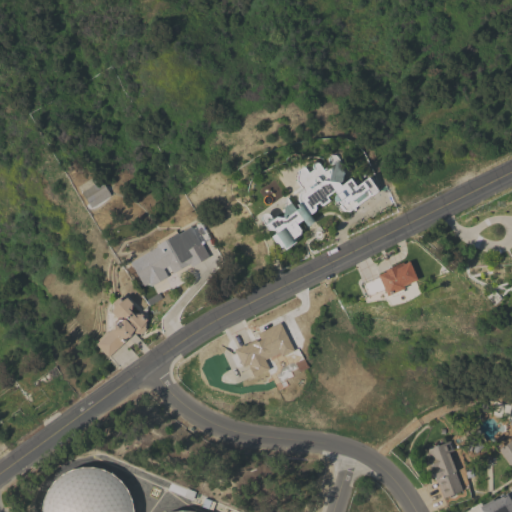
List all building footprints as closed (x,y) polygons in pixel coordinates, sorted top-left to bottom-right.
[(337,183),(339,185),(349,178),(354,185),(367,176),(377,190),(370,195),(348,211),(345,211),(341,210),(338,205),(340,203),(338,200),(337,201),(334,201),(332,199),(332,196),(335,193),(333,190),(325,196),(328,200),(320,206),(317,202),(313,205),(314,207),(314,209),(313,210),(308,214),(313,221),(306,226),(301,219),(295,223),(299,229),(298,233),(292,238),(295,241),(284,249),(282,245),(280,247),(276,242),(274,241),(270,236),(275,232),(273,230),(267,229),(259,219),(260,215),(263,212),(268,213),(272,218),(275,216),(278,220),(282,217),(285,196),(295,209),(298,207),(296,204),(299,202),(297,200),(297,196),(299,191),(302,190),(295,180),(296,170),(302,165),(307,172),(312,168),(310,166),(311,164),(313,162),(317,162),(322,169),(324,167),(329,168),(330,165),(336,160),(339,164),(341,173),(340,180),(337,183)] [(88,204),(80,192),(94,183),(96,187),(102,183),(108,191),(88,204)] [(182,252),(200,242),(208,256),(190,266),(188,263),(172,273),(167,265),(162,268),(167,276),(150,286),(145,278),(140,281),(129,262),(155,246),(155,245),(172,235),(182,252)] [(377,276),(376,274),(385,271),(384,269),(402,261),(403,263),(408,261),(416,279),(402,285),(403,288),(401,289),(402,291),(390,296),(389,294),(385,295),(383,288),(367,295),(362,283),(377,276)] [(95,343),(98,340),(96,339),(106,330),(106,312),(107,311),(110,311),(110,303),(116,297),(117,298),(124,298),(126,297),(131,303),(130,304),(129,311),(132,313),(139,314),(140,313),(146,319),(144,320),(144,327),(145,328),(139,334),(138,333),(133,333),(107,357),(95,343)] [(280,356),(279,352),(264,360),(268,369),(252,376),(247,366),(249,365),(248,363),(241,366),(232,349),(254,338),(256,341),(259,340),(256,333),(279,321),(293,350),(280,356)] [(511,461),(508,464),(498,449),(511,439),(511,461)] [(452,450),(446,452),(461,490),(442,497),(435,478),(434,479),(433,476),(432,476),(430,471),(431,471),(426,460),(430,458),(426,449),(449,440),(452,450)] [(52,481),(61,474),(70,469),(80,467),(92,466),(102,469),(111,473),(119,480),(126,489),(130,499),(132,510),(131,511),(39,511),(39,510),(41,499),(46,489),(52,481)] [(511,511),(511,498),(508,491),(477,507),(479,511),(511,511)]
